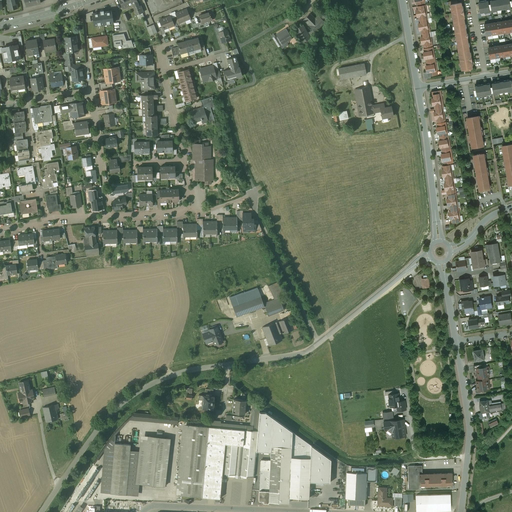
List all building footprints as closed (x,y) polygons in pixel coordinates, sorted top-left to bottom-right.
[(6,0),(9,10),(17,8),(15,0),(6,0)] [(136,0),(118,0),(123,9),(130,6),(130,5),(132,4),(136,15),(143,12),(140,6),(139,6),(137,2),(136,0)] [(481,2),(479,3),(479,4),(480,13),(490,12),(488,1),(486,1),(486,0),(480,1),(481,2)] [(492,0),(490,1),(492,11),(511,8),(509,0),(492,0)] [(458,3),(451,4),(459,51),(470,49),(469,46),(470,46),(469,43),(468,37),(468,34),(467,34),(466,28),(467,28),(466,24),(465,18),(463,6),(462,6),(462,3),(458,3)] [(424,5),(417,6),(418,10),(416,10),(418,17),(419,16),(419,20),(426,19),(425,14),(427,14),(426,10),(425,10),(424,5)] [(186,10),(181,12),(185,20),(190,18),(186,10)] [(101,13),(93,14),(94,22),(95,27),(112,25),(111,12),(104,13),(104,11),(100,11),(101,13)] [(181,12),(176,14),(177,16),(179,23),(185,20),(181,12)] [(209,12),(199,15),(201,22),(201,23),(204,22),(212,20),(209,12)] [(94,22),(93,14),(93,13),(86,14),(87,22),(94,22)] [(315,19),(309,14),(304,20),(309,25),(309,26),(313,30),(315,32),(315,31),(324,22),(318,16),(315,19)] [(170,16),(165,18),(168,27),(173,25),(174,25),(173,24),(171,19),(170,16)] [(168,27),(165,18),(159,21),(162,27),(163,29),(168,27)] [(426,19),(419,20),(420,23),(419,24),(420,30),(421,30),(422,33),(429,32),(428,27),(429,27),(428,23),(427,24),(426,19)] [(154,24),(146,27),(150,36),(157,33),(154,24)] [(301,24),(295,28),(303,42),(309,38),(306,33),(301,24)] [(286,29),(276,35),(282,44),(292,38),(286,29)] [(218,32),(219,35),(222,43),(227,42),(227,40),(230,39),(227,30),(218,32)] [(313,30),(306,33),(309,38),(317,34),(315,31),(315,32),(313,30)] [(429,32),(422,33),(422,37),(421,37),(422,44),(423,43),(424,47),(431,46),(430,41),(431,41),(431,37),(429,37),(429,32)] [(124,34),(112,35),(114,46),(127,45),(126,41),(124,34)] [(76,36),(64,38),(66,53),(63,53),(63,59),(71,58),(71,52),(78,51),(76,36)] [(106,36),(92,38),(93,47),(108,45),(106,36)] [(281,45),(275,36),(272,38),(278,47),(281,45)] [(198,38),(191,39),(194,50),(201,49),(198,41),(198,38)] [(45,41),(43,41),(43,42),(45,52),(56,50),(54,39),(45,41)] [(191,39),(184,41),(187,52),(194,50),(191,39)] [(184,41),(177,43),(178,47),(180,54),(187,52),(184,41)] [(17,45),(11,46),(8,46),(8,47),(2,48),(4,61),(20,58),(17,45)] [(431,47),(424,49),(425,52),(424,52),(425,59),(426,59),(427,62),(434,61),(433,56),(434,56),(433,52),(432,52),(431,47)] [(470,49),(459,51),(462,70),(473,68),(473,65),(471,52),(470,52),(470,49)] [(151,55),(141,55),(141,59),(140,60),(140,65),(141,65),(142,65),(143,65),(144,65),(145,65),(151,64),(151,55)] [(234,57),(227,59),(229,67),(230,67),(237,65),(238,64),(237,60),(235,60),(234,57)] [(71,58),(63,59),(64,66),(69,65),(72,65),(71,58)] [(434,61),(427,62),(427,66),(426,66),(427,72),(428,72),(429,76),(431,76),(436,75),(435,70),(436,69),(435,66),(434,66),(434,61)] [(364,64),(338,69),(340,79),(366,74),(364,64)] [(237,65),(230,67),(231,69),(223,71),(226,81),(242,76),(239,66),(238,67),(237,65)] [(118,66),(106,68),(107,73),(104,73),(106,83),(100,84),(100,87),(111,86),(111,83),(117,82),(117,80),(120,79),(119,71),(118,72),(117,67),(118,67),(118,66)] [(213,66),(200,69),(203,82),(216,78),(216,80),(221,78),(218,69),(214,70),(213,66)] [(80,69),(71,70),(71,71),(72,76),(74,77),(74,81),(75,81),(76,82),(78,82),(78,81),(78,80),(83,80),(82,69),(80,69)] [(188,70),(184,70),(183,70),(181,71),(178,72),(179,75),(178,76),(179,78),(190,75),(189,73),(188,74),(188,72),(188,70)] [(54,73),(49,73),(51,87),(63,85),(62,75),(55,76),(54,73)] [(153,73),(136,73),(136,80),(141,80),(142,89),(154,89),(153,73)] [(190,75),(179,78),(179,80),(180,81),(181,84),(179,84),(179,85),(180,84),(192,81),(191,81),(190,79),(190,77),(190,75)] [(23,76),(9,79),(11,90),(25,87),(23,76)] [(36,79),(31,79),(32,90),(42,89),(41,77),(36,78),(36,79)] [(509,80),(503,81),(504,82),(502,82),(504,93),(509,92),(511,91),(511,83),(511,80),(509,81),(509,80)] [(192,81),(180,84),(181,86),(182,87),(183,89),(180,90),(182,90),(193,87),(192,87),(192,85),(191,84),(191,83),(192,83),(192,81)] [(500,81),(494,82),(494,83),(492,83),(494,94),(498,93),(504,93),(502,82),(500,82),(500,81)] [(487,86),(484,86),(483,84),(477,85),(478,87),(476,88),(477,94),(477,97),(483,96),(487,95),(492,95),(490,83),(487,83),(487,86)] [(111,86),(100,87),(101,91),(101,90),(102,95),(101,95),(102,105),(116,103),(114,88),(111,89),(111,86)] [(193,87),(182,90),(182,92),(184,93),(184,95),(182,96),(183,96),(195,93),(195,92),(194,93),(193,90),(193,89),(194,89),(193,87)] [(369,87),(354,90),(359,116),(373,113),(373,111),(372,106),(369,87)] [(195,93),(183,96),(184,98),(185,98),(186,101),(189,100),(190,101),(192,100),(196,99),(195,96),(194,95),(195,94),(195,93)] [(439,94),(432,95),(433,98),(432,99),(433,105),(434,105),(435,108),(442,107),(441,102),(442,102),(441,98),(440,99),(439,94)] [(212,96),(201,100),(204,108),(203,108),(198,109),(198,110),(190,113),(193,122),(201,120),(202,123),(207,121),(207,124),(215,122),(210,107),(214,106),(212,96)] [(82,102),(69,104),(69,105),(60,106),(60,111),(72,109),(74,117),(75,117),(85,115),(82,102)] [(384,108),(384,104),(372,106),(373,111),(380,109),(382,118),(388,117),(393,116),(391,107),(384,108)] [(50,105),(40,107),(43,122),(51,121),(51,114),(50,105)] [(40,107),(33,109),(34,119),(35,123),(43,122),(40,107)] [(442,107),(435,108),(435,112),(434,112),(435,119),(437,118),(437,122),(444,121),(443,116),(444,116),(443,112),(442,112),(442,107)] [(19,112),(13,113),(13,117),(14,123),(24,122),(23,116),(24,116),(24,111),(19,112)] [(346,111),(338,113),(339,120),(348,119),(346,111)] [(113,113),(103,114),(105,127),(115,125),(113,113)] [(483,145),(478,116),(467,118),(469,124),(467,124),(467,127),(469,127),(471,138),(469,139),(470,142),(472,141),(473,147),(483,145)] [(70,121),(63,122),(64,130),(75,129),(74,124),(72,124),(72,120),(70,121)] [(24,122),(14,123),(15,127),(14,127),(15,133),(22,132),(26,132),(25,126),(26,126),(25,122),(24,122)] [(87,122),(74,123),(74,124),(75,129),(76,135),(84,134),(89,133),(87,122)] [(444,122),(437,124),(438,127),(437,127),(438,134),(439,134),(440,137),(447,136),(446,131),(447,131),(446,127),(445,127),(444,122)] [(41,134),(39,135),(41,146),(50,145),(49,138),(53,138),(52,132),(41,134)] [(447,136),(440,137),(440,141),(439,141),(440,147),(442,147),(442,151),(449,149),(448,145),(449,144),(449,141),(447,141),(447,136)] [(116,137),(109,138),(105,139),(106,147),(117,146),(116,137)] [(23,140),(16,141),(16,145),(17,151),(18,155),(18,161),(26,160),(29,160),(28,154),(29,154),(28,149),(27,144),(28,144),(27,139),(23,140)] [(202,144),(192,144),(193,160),(195,160),(195,181),(205,181),(205,184),(210,184),(210,180),(213,180),(213,159),(210,159),(210,146),(208,146),(208,143),(202,143),(202,144)] [(511,143),(503,146),(509,185),(511,184),(511,143)] [(50,145),(41,146),(42,158),(43,158),(50,157),(52,157),(51,150),(55,149),(54,144),(50,145)] [(70,147),(66,148),(68,160),(72,159),(72,160),(73,160),(75,160),(75,159),(75,158),(77,158),(75,146),(70,147)] [(449,149),(442,151),(443,154),(442,154),(443,161),(444,161),(445,164),(451,163),(450,158),(452,158),(451,154),(450,154),(449,149)] [(484,153),(474,155),(475,162),(474,163),(474,162),(474,166),(475,166),(476,166),(478,180),(477,180),(477,184),(478,184),(478,183),(479,183),(480,191),(490,189),(484,153)] [(91,157),(81,158),(83,167),(85,166),(91,166),(92,165),(91,161),(91,157)] [(116,159),(108,160),(110,172),(120,171),(119,166),(117,166),(116,159)] [(58,162),(46,164),(47,169),(44,169),(45,176),(55,174),(54,169),(59,169),(58,162)] [(91,166),(85,166),(86,172),(87,172),(88,182),(96,180),(94,171),(93,171),(92,165),(91,166)] [(450,165),(443,166),(443,170),(442,170),(443,177),(444,176),(445,180),(452,179),(451,174),(452,174),(452,170),(450,170),(450,165)] [(32,166),(17,169),(18,175),(25,174),(26,183),(27,185),(33,183),(35,183),(32,166)] [(0,184),(1,184),(2,186),(10,185),(8,174),(8,173),(3,174),(0,174),(0,184)] [(45,176),(44,176),(45,181),(42,182),(43,189),(49,188),(53,187),(52,182),(57,181),(56,174),(55,174),(45,176)] [(452,179),(445,180),(446,183),(444,184),(446,190),(447,190),(447,193),(454,192),(453,187),(455,187),(454,183),(453,183),(452,179)] [(26,183),(18,185),(20,192),(34,190),(33,183),(27,185),(26,183)] [(178,189),(160,190),(160,202),(177,201),(179,200),(178,189)] [(96,192),(89,193),(90,200),(92,200),(93,210),(102,208),(100,198),(97,199),(96,192)] [(56,194),(46,196),(47,203),(48,203),(49,212),(61,210),(60,205),(55,205),(54,202),(57,202),(56,194)] [(73,195),(70,195),(70,196),(72,208),(81,206),(79,194),(73,195)] [(454,194),(448,195),(448,199),(447,199),(448,205),(449,205),(450,209),(457,207),(456,203),(457,202),(456,199),(455,199),(454,194)] [(125,197),(115,199),(116,201),(112,201),(113,210),(123,209),(122,203),(125,202),(125,197)] [(24,200),(19,201),(21,214),(38,212),(36,199),(24,200)] [(457,207),(450,209),(451,212),(449,212),(450,219),(452,219),(452,222),(459,221),(458,216),(459,216),(459,212),(458,212),(457,207)] [(250,212),(243,213),(243,217),(243,223),(245,223),(245,228),(250,228),(250,230),(256,230),(256,224),(256,223),(254,223),(254,220),(251,220),(251,216),(250,217),(250,212)] [(89,242),(84,243),(85,253),(99,252),(98,245),(96,246),(94,236),(95,236),(94,227),(84,228),(85,237),(88,236),(89,242)] [(59,229),(51,230),(52,240),(60,239),(59,229)] [(51,230),(42,231),(43,236),(44,241),(52,240),(51,230)] [(26,234),(18,235),(19,240),(19,245),(27,244),(26,234)] [(33,234),(26,234),(27,244),(34,243),(33,239),(33,234)] [(10,240),(1,241),(3,251),(11,250),(10,240)] [(498,248),(492,249),(491,244),(488,245),(489,252),(491,263),(500,261),(498,248)] [(480,251),(471,252),(473,267),(485,265),(484,259),(482,260),(482,255),(481,255),(480,251)] [(56,256),(57,265),(66,263),(65,254),(56,255),(56,256)] [(57,265),(56,256),(46,257),(46,259),(48,269),(53,268),(53,267),(57,267),(57,265)] [(37,260),(27,261),(28,270),(38,269),(37,260)] [(465,261),(456,262),(458,270),(467,269),(466,265),(465,261)] [(6,267),(0,267),(0,279),(3,279),(3,278),(7,278),(8,278),(7,275),(17,273),(15,264),(5,266),(6,267)] [(500,275),(493,276),(495,285),(498,285),(501,287),(502,284),(506,284),(504,275),(500,275)] [(487,276),(479,277),(480,286),(488,285),(489,285),(488,281),(487,276)] [(469,278),(461,279),(462,286),(463,286),(464,290),(467,289),(467,290),(471,290),(469,281),(469,278)] [(278,282),(268,286),(274,299),(284,296),(278,282)] [(239,294),(229,297),(236,317),(250,312),(247,302),(261,297),(258,289),(240,296),(239,294)] [(503,296),(496,297),(498,305),(510,303),(509,297),(508,295),(503,296)] [(490,296),(479,298),(481,306),(481,309),(482,309),(492,307),(490,296)] [(261,297),(247,302),(250,312),(264,306),(261,297)] [(279,298),(264,304),(265,307),(268,316),(283,310),(279,298)] [(468,300),(467,300),(466,300),(466,301),(462,302),(462,307),(465,306),(466,312),(474,311),(473,303),(469,304),(469,301),(468,301),(468,300)] [(510,313),(499,315),(500,325),(511,323),(510,313)] [(275,323),(262,327),(269,345),(282,340),(279,334),(282,332),(282,333),(283,333),(283,334),(296,328),(294,322),(291,323),(289,318),(275,323)] [(477,319),(469,320),(470,328),(479,327),(478,326),(485,325),(484,319),(478,320),(477,319)] [(217,327),(209,330),(210,331),(203,334),(206,343),(213,340),(214,345),(222,342),(217,327)] [(483,349),(474,350),(474,351),(473,352),(474,354),(475,355),(476,360),(484,359),(483,349)] [(483,368),(477,369),(477,371),(476,371),(477,373),(478,373),(479,381),(477,381),(477,382),(488,380),(487,376),(490,376),(488,367),(483,368)] [(488,380),(477,382),(478,389),(478,391),(481,391),(489,389),(488,380)] [(30,390),(28,381),(19,383),(21,392),(18,393),(19,399),(22,398),(23,404),(32,401),(32,399),(33,397),(32,390),(30,390)] [(54,387),(42,390),(44,397),(58,393),(56,387),(54,387)] [(211,395),(206,394),(206,396),(199,395),(199,399),(202,400),(201,408),(212,409),(213,405),(213,400),(213,396),(211,396),(211,395)] [(397,402),(399,401),(398,394),(394,394),(389,395),(390,407),(397,406),(397,402)] [(246,400),(233,399),(232,413),(244,414),(246,402),(246,400)] [(399,401),(397,402),(397,406),(398,411),(406,410),(405,401),(399,401)] [(489,401),(480,402),(481,405),(480,406),(481,410),(481,409),(482,413),(487,412),(490,411),(489,404),(489,401)] [(54,405),(43,407),(46,422),(58,419),(56,409),(54,405)] [(64,413),(60,414),(61,420),(68,418),(65,406),(62,407),(64,413)] [(28,409),(19,411),(21,418),(30,416),(28,409)] [(292,432),(265,413),(259,413),(258,432),(256,451),(271,452),(270,461),(269,491),(269,492),(289,493),(292,432)] [(373,427),(376,426),(375,420),(366,421),(366,431),(373,431),(373,427)] [(403,420),(392,421),(393,430),(393,432),(393,433),(393,437),(406,436),(405,430),(404,430),(403,420)] [(218,421),(218,426),(245,429),(246,425),(221,423),(221,421),(218,421)] [(392,421),(384,422),(386,430),(388,429),(392,429),(392,430),(393,430),(392,421)] [(208,427),(187,425),(182,485),(179,484),(178,495),(182,495),(181,499),(185,499),(185,502),(188,502),(191,502),(191,500),(201,500),(201,497),(208,427)] [(258,432),(208,427),(201,497),(220,499),(222,474),(238,475),(253,477),(256,451),(258,432)] [(311,446),(292,432),(290,473),(310,474),(310,473),(311,446)] [(167,438),(147,436),(142,484),(162,486),(167,438)] [(130,445),(115,443),(114,451),(110,494),(126,495),(130,445)] [(331,460),(311,446),(310,473),(309,482),(330,483),(331,460)] [(106,456),(105,456),(102,493),(110,494),(114,451),(108,450),(108,453),(107,453),(106,456)] [(270,461),(260,460),(260,471),(260,476),(259,491),(269,491),(270,461)] [(422,465),(407,466),(408,489),(453,488),(453,484),(447,484),(447,485),(442,485),(442,484),(430,485),(430,486),(425,486),(425,485),(420,485),(420,474),(423,474),(422,465)] [(310,474),(290,473),(289,493),(289,498),(309,499),(309,482),(310,473),(310,474)] [(366,473),(346,473),(345,498),(365,499),(366,473)] [(423,474),(420,474),(420,485),(425,485),(425,486),(430,486),(430,485),(442,484),(442,485),(447,485),(447,484),(453,484),(452,473),(423,474)] [(259,491),(260,476),(259,476),(258,501),(260,501),(260,503),(262,503),(262,501),(268,501),(269,492),(269,491),(259,491)] [(386,488),(378,488),(377,506),(392,506),(392,498),(386,497),(386,488)] [(269,492),(268,501),(268,502),(289,503),(289,498),(289,493),(269,492)] [(403,502),(414,501),(414,493),(403,494),(403,502)] [(451,494),(415,495),(416,511),(451,510),(451,494)]
